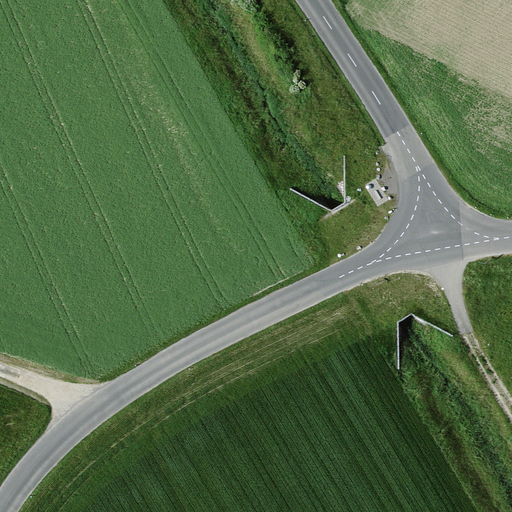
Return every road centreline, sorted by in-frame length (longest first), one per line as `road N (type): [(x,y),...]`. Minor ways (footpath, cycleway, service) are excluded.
road 1 (tertiary): [(0,510),(33,460),(143,377),(358,268),(446,246)]
road 2 (unclassified): [(312,0),(389,113),(446,246)]
